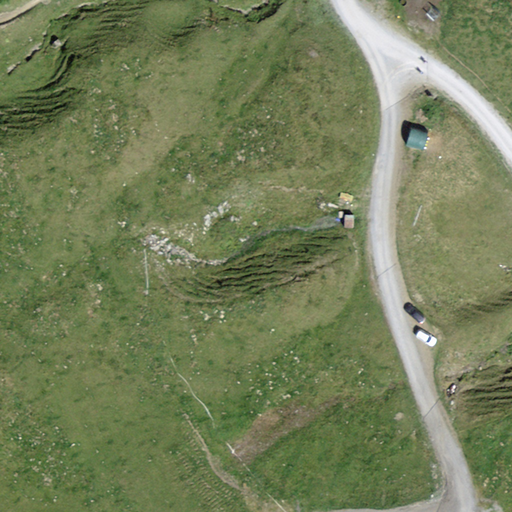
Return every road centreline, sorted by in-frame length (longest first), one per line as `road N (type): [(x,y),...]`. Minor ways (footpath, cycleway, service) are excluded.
road 1 (track): [(379,40),(391,120),(378,214),(387,296),(458,488),(433,511)]
road 2 (track): [(346,0),(364,27),(442,80),(511,150)]
